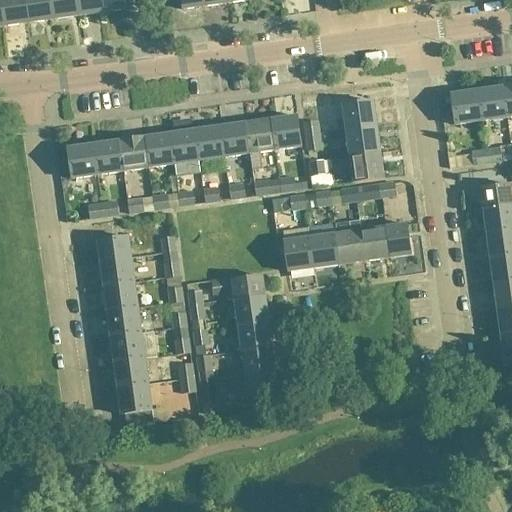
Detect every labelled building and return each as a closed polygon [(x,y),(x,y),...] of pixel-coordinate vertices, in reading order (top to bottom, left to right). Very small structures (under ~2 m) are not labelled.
[(24,0),(0,0),(0,11),(2,28),(28,24),(24,0)] [(50,0),(24,0),(28,24),(53,21),(50,0)] [(76,0),(50,0),(53,21),(78,17),(76,0)] [(101,0),(76,0),(78,17),(104,14),(101,0)] [(122,0),(101,0),(104,14),(124,11),(122,0)] [(201,8),(200,0),(178,0),(180,11),(201,8)] [(200,0),(201,8),(226,5),(225,0),(200,0)] [(511,120),(511,88),(501,90),(505,121),(511,120)] [(501,90),(476,94),(480,125),(505,121),(501,90)] [(480,125),(476,94),(450,97),(454,129),(480,125)] [(345,134),(376,130),(372,104),(341,108),(345,134)] [(270,121),(275,153),(301,149),(296,118),(270,121)] [(245,125),(250,156),(275,153),(270,121),(245,125)] [(304,140),(317,138),(315,124),(302,126),(304,140)] [(220,129),(224,160),(250,156),(245,125),(220,129)] [(194,132),(199,164),(224,160),(220,129),(194,132)] [(348,159),(379,155),(376,130),(345,134),(348,159)] [(169,136),(174,167),(199,164),(194,132),(169,136)] [(144,140),(148,171),(174,167),(169,136),(144,140)] [(306,154),(318,152),(317,138),(304,140),(306,154)] [(118,143),(123,175),(148,171),(144,140),(118,143)] [(93,147),(98,178),(123,175),(118,143),(93,147)] [(98,178),(93,147),(67,151),(72,182),(98,178)] [(500,165),(498,152),(484,154),(486,166),(500,165)] [(472,168),(486,166),(484,154),(470,156),(472,168)] [(352,185),(383,180),(379,155),(348,159),(352,185)] [(322,177),(320,163),(308,165),(310,179),(322,177)] [(295,193),(294,181),(279,183),(281,195),(295,193)] [(256,198),(270,197),(268,184),(254,186),(256,198)] [(394,184),(380,186),(381,199),(395,197),(394,184)] [(381,199),(380,186),(365,188),(367,201),(381,199)] [(245,200),(243,188),(229,190),(230,202),(245,200)] [(482,213),(511,208),(511,199),(510,188),(479,192),(482,213)] [(342,204),(356,202),(354,190),(340,192),(342,204)] [(219,204),(218,192),(203,194),(205,206),(219,204)] [(331,205),(329,193),(315,195),(316,207),(331,205)] [(194,207),(192,195),(178,197),(180,209),(194,207)] [(305,209),(304,197),(289,199),(291,211),(305,209)] [(169,211),(167,199),(153,201),(154,213),(169,211)] [(143,214),(142,202),(127,204),(129,216),(143,214)] [(116,206),(102,208),(104,220),(118,218),(116,206)] [(104,220),(102,208),(88,210),(90,222),(104,220)] [(511,234),(511,208),(482,213),(486,238),(511,234)] [(335,235),(339,266),(364,263),(360,232),(359,222),(348,224),(349,233),(335,235)] [(406,225),(385,228),(390,259),(410,257),(406,225)] [(385,228),(360,232),(364,263),(390,259),(385,228)] [(511,234),(486,238),(489,263),(511,259),(511,234)] [(314,270),(339,266),(335,235),(309,239),(314,270)] [(99,264),(130,259),(127,239),(96,243),(99,264)] [(173,239),(161,241),(163,255),(175,253),(173,239)] [(288,274),(314,270),(309,239),(283,242),(288,274)] [(133,285),(130,259),(99,264),(102,289),(133,285)] [(511,285),(511,259),(489,263),(493,288),(511,285)] [(167,280),(179,278),(177,264),(165,266),(167,280)] [(233,303),(265,298),(262,278),(230,282),(233,303)] [(106,314),(137,310),(133,285),(102,289),(106,314)] [(511,285),(493,288),(496,313),(511,311),(511,285)] [(170,305),(182,304),(180,289),(168,291),(170,305)] [(187,295),(189,309),(201,307),(199,293),(187,295)] [(265,298),(233,303),(237,328),(268,324),(265,298)] [(201,307),(189,309),(191,323),(203,321),(201,307)] [(140,335),(137,310),(106,314),(109,339),(140,335)] [(511,336),(511,311),(496,313),(500,339),(511,336)] [(174,330),(186,329),(184,315),(172,316),(174,330)] [(240,354),(272,349),(268,324),(237,328),(240,354)] [(161,358),(155,331),(141,334),(148,361),(161,358)] [(205,333),(192,334),(194,348),(207,347),(205,333)] [(113,365),(144,360),(140,335),(109,339),(113,365)] [(511,363),(511,336),(500,339),(503,364),(511,363)] [(175,342),(177,356),(189,354),(187,340),(175,342)] [(244,379),(275,375),(272,349),(240,354),(230,355),(232,367),(242,365),(244,379)] [(210,372),(208,358),(196,360),(198,374),(210,372)] [(147,386),(144,360),(113,365),(116,390),(147,386)] [(175,382),(170,361),(152,366),(157,386),(175,382)] [(179,367),(181,381),(193,379),(191,365),(179,367)] [(247,400),(278,395),(275,375),(244,379),(247,400)] [(193,379),(181,381),(183,395),(195,393),(193,379)] [(212,383),(200,385),(202,399),(214,398),(212,383)] [(151,411),(147,386),(116,390),(120,416),(124,415),(126,432),(153,428),(151,411)]
